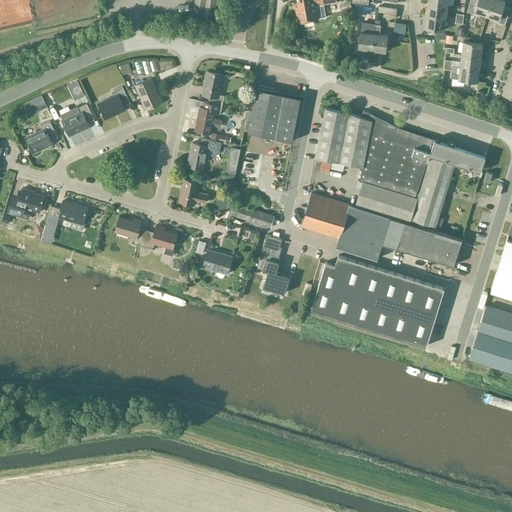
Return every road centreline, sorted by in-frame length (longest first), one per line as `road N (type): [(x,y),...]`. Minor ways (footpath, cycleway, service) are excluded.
road 1 (tertiary): [(511,137),(316,71)]
road 2 (unclassified): [(453,360),(511,176)]
road 3 (tertiary): [(137,43),(0,99)]
road 4 (unclassified): [(285,215),(316,71)]
road 5 (residential): [(56,179),(65,159),(130,129),(173,125)]
